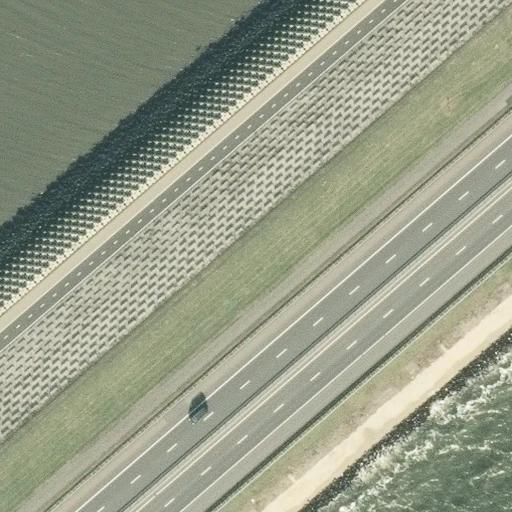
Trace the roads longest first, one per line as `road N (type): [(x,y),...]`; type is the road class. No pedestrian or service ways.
road 1 (motorway): [(511,147),(91,511)]
road 2 (motorway): [(151,511),(511,200)]
